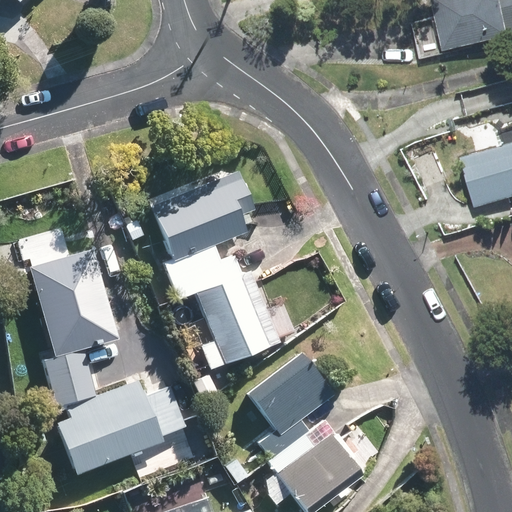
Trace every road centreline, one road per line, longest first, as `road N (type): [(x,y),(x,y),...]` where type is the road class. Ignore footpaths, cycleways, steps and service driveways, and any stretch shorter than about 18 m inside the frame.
road 1 (residential): [(497,511),(461,398),(340,168),(303,118),(202,45)]
road 2 (residential): [(0,128),(159,79),(202,45)]
